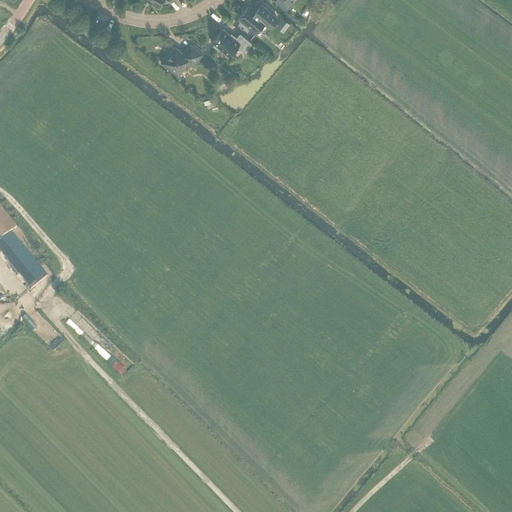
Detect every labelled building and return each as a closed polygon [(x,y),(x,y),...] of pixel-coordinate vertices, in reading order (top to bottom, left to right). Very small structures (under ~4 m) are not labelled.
[(274,0),(274,1),(286,11),(289,6),(292,3),(290,1),(288,0),(274,0)] [(270,26),(277,18),(260,4),(254,12),(248,7),(238,19),(249,28),(248,29),(254,35),(265,22),(270,26)] [(289,24),(282,18),(275,27),(282,32),(289,24)] [(243,50),(245,48),(246,50),(251,44),(240,34),(235,40),(223,29),(212,43),(213,44),(213,46),(218,51),(220,50),(228,57),(236,47),(241,51),(243,50)] [(177,76),(188,63),(192,66),(201,55),(190,45),(183,54),(175,48),(167,57),(166,57),(160,63),(167,69),(168,68),(177,76)] [(0,252),(30,290),(47,277),(11,233),(16,228),(0,208),(0,252)] [(70,318),(66,322),(82,335),(86,331),(70,318)]
